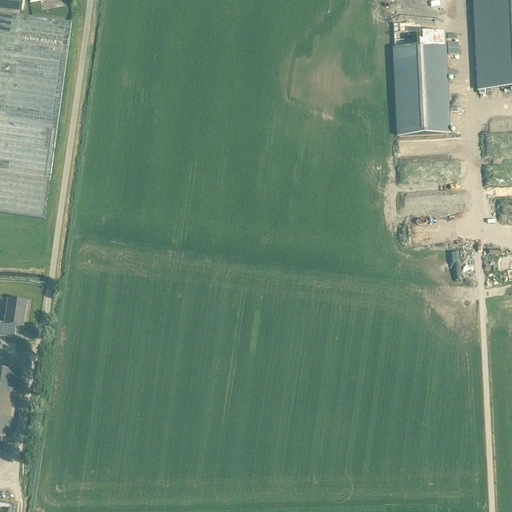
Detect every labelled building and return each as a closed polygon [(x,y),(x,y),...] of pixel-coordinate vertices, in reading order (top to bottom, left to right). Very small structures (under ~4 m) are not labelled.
[(0,0),(0,14),(19,16),(21,0),(0,0)] [(449,135),(442,0),(392,0),(399,137),(449,135)] [(511,0),(475,0),(480,91),(511,89),(511,0)] [(0,14),(0,212),(45,218),(70,23),(19,16),(0,14)] [(0,337),(14,339),(16,332),(15,331),(16,326),(23,327),(26,303),(9,301),(6,324),(0,322),(0,337)] [(20,374),(0,370),(0,438),(3,439),(10,440),(20,374)]
